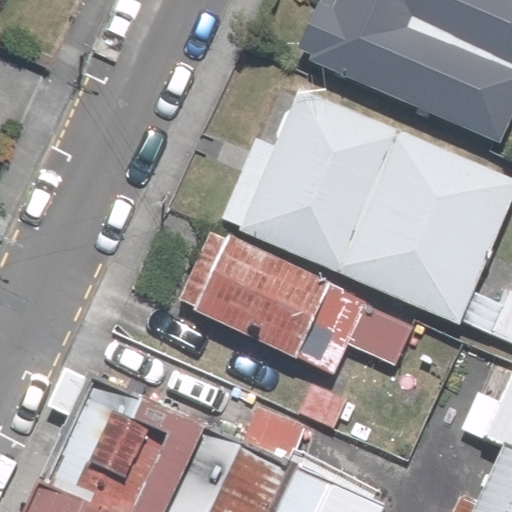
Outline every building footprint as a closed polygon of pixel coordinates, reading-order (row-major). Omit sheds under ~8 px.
[(511,81),(511,0),(308,0),(276,77),(284,80),(477,163),(511,81)] [(511,178),(477,163),(284,80),(258,142),(243,135),(205,223),(416,314),(505,352),(511,335),(511,276),(478,262),(511,183),(511,178)] [(413,316),(261,247),(228,321),(379,389),(413,316)] [(511,511),(511,371),(482,436),(501,445),(471,511),(511,511)] [(22,511),(379,511),(384,505),(89,382),(22,511)]
